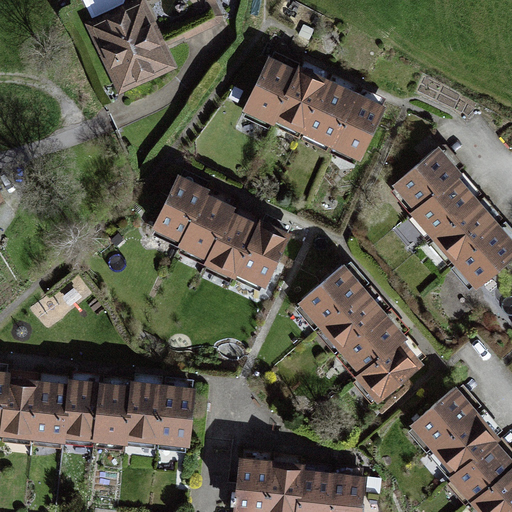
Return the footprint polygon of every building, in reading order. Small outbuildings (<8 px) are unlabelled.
[(146,0),(137,0),(87,24),(120,94),(178,67),(146,0)] [(271,121),(273,116),(298,63),(271,50),(243,108),(271,121)] [(273,116),(302,129),(330,72),(301,58),(298,63),(273,116)] [(302,129),(331,143),(358,86),(330,72),(302,129)] [(331,143),(360,157),(387,99),(358,86),(331,143)] [(394,181),(416,208),(461,170),(466,166),(443,140),(394,181)] [(155,226),(185,241),(215,185),(186,170),(155,226)] [(412,211),(434,236),(483,195),(461,170),(416,208),(412,211)] [(185,241),(214,257),(245,201),(215,185),(185,241)] [(434,236),(454,261),(503,220),(483,195),(434,236)] [(214,257),(244,273),(274,217),(245,201),(214,257)] [(244,273),(273,289),(304,233),(274,217),(244,273)] [(454,261),(475,285),(511,254),(511,229),(503,220),(454,261)] [(303,302),(322,327),(373,286),(354,262),(303,302)] [(322,327),(342,351),(393,311),(373,286),(322,327)] [(342,351),(361,376),(412,335),(393,311),(342,351)] [(361,376),(381,400),(432,359),(412,335),(361,376)] [(1,432),(34,435),(39,369),(6,367),(1,432)] [(34,435),(66,437),(72,372),(39,369),(34,435)] [(66,437),(99,440),(104,375),(72,372),(66,437)] [(99,440),(132,443),(137,377),(104,375),(99,440)] [(132,443),(165,445),(170,380),(137,377),(132,443)] [(165,445),(197,448),(202,382),(170,380),(165,445)] [(460,381),(410,422),(432,448),(481,406),(460,381)] [(481,406),(432,448),(453,473),(500,433),(503,431),(481,406)] [(511,447),(500,433),(453,473),(451,475),(471,499),(511,464),(511,447)] [(243,511),(274,511),(281,458),(250,454),(243,511)] [(274,511),(305,511),(312,461),(281,458),(274,511)] [(305,511),(337,511),(343,465),(312,461),(305,511)] [(511,464),(471,499),(482,511),(506,511),(511,507),(511,464)] [(337,511),(368,511),(374,469),(343,465),(337,511)]
